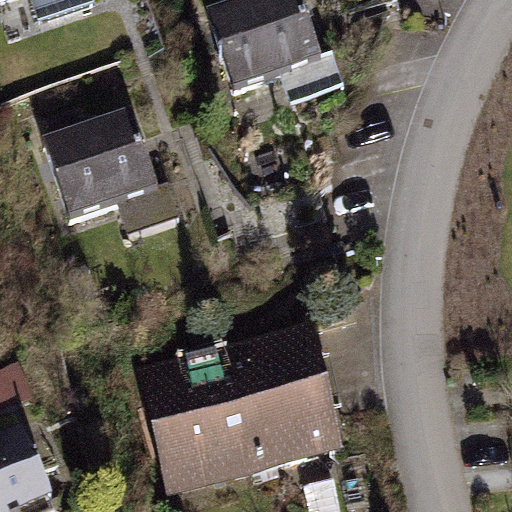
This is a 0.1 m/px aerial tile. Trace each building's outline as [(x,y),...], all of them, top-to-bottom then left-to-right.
[(0,0),(0,15),(31,4),(41,33),(98,13),(93,0),(0,0)] [(302,0),(247,0),(208,14),(236,93),(281,77),(292,107),(344,88),(332,56),(324,59),(308,15),(302,0)] [(130,114),(43,144),(71,224),(120,207),(130,234),(177,218),(167,190),(158,193),(141,145),(130,114)] [(311,329),(140,372),(171,496),(343,453),(311,329)] [(18,367),(0,374),(0,412),(32,399),(18,367)] [(0,511),(54,511),(58,511),(20,426),(0,435),(0,511)]
